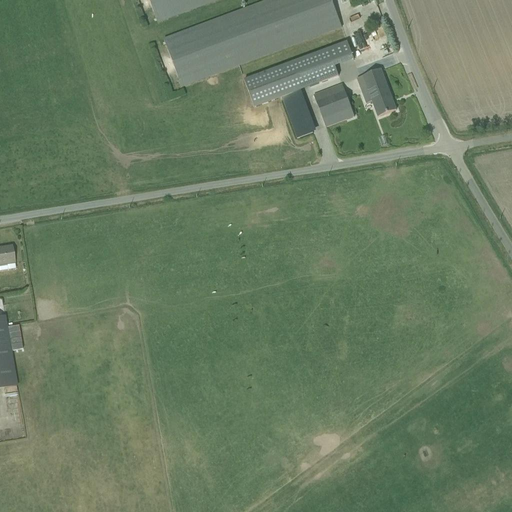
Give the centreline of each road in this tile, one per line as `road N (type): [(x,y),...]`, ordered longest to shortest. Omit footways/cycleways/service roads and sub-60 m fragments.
road 1 (unclassified): [(0,221),(450,148)]
road 2 (unclassified): [(389,0),(450,148)]
road 3 (unclassified): [(511,252),(450,148)]
